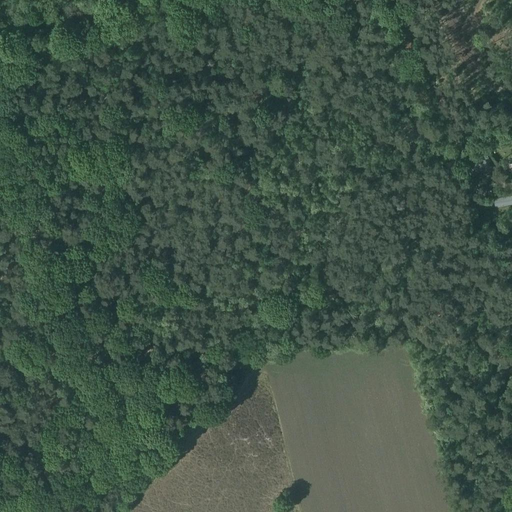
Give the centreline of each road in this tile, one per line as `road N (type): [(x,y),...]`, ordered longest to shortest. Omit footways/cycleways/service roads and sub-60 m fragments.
road 1 (track): [(157,468),(141,414),(76,303),(0,126)]
road 2 (track): [(266,345),(224,406),(96,511)]
